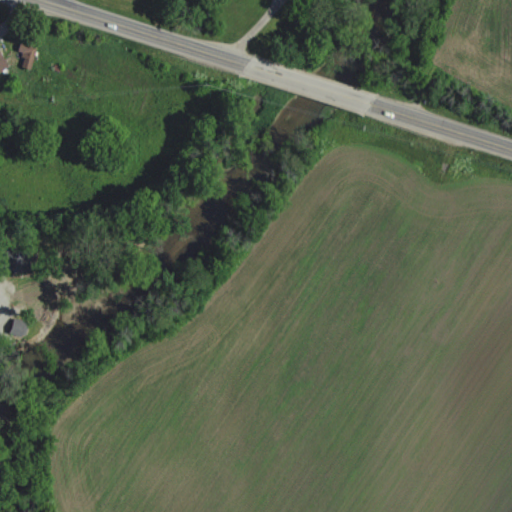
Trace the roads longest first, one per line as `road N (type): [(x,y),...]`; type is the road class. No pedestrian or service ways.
road 1 (primary): [(249,64),(44,0)]
road 2 (primary): [(511,147),(372,103)]
road 3 (primary): [(372,103),(249,64)]
